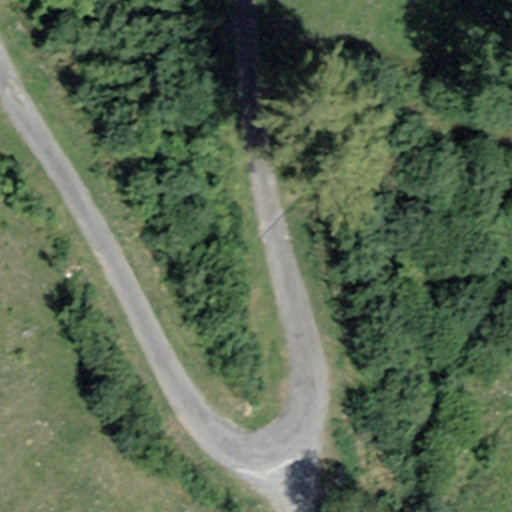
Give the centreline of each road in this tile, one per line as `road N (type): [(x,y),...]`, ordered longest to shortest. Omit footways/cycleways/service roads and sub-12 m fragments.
road 1 (track): [(301,501),(173,387),(0,80)]
road 2 (track): [(301,501),(301,424),(247,132),(235,0)]
